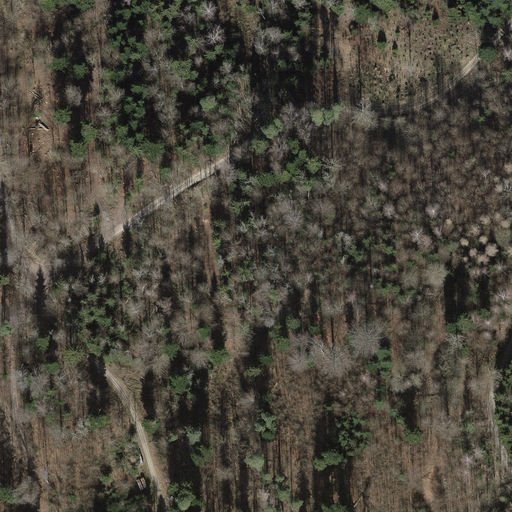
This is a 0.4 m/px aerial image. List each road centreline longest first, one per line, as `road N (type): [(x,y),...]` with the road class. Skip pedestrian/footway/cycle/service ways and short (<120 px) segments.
road 1 (track): [(112,234),(291,114),(334,106),(395,111),(430,100),(511,23)]
road 2 (track): [(34,272),(34,300),(45,319),(116,381),(130,404),(166,511)]
road 3 (track): [(40,511),(12,347),(34,300)]
road 4 (track): [(112,234),(56,274),(34,272),(18,253),(0,183)]
road 5 (track): [(511,471),(490,414),(511,346)]
